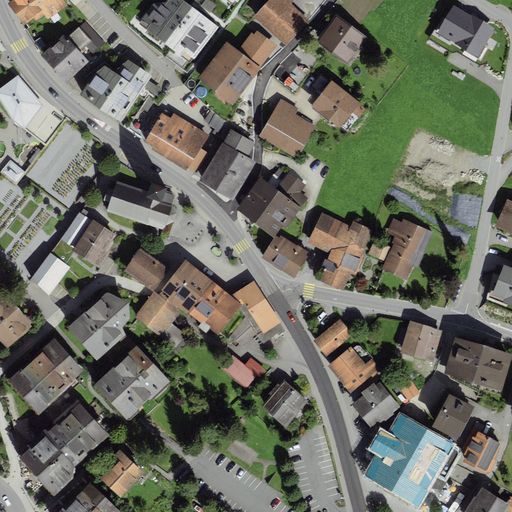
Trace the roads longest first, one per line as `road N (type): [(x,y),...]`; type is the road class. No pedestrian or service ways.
road 1 (tertiary): [(222,219),(66,102),(0,9)]
road 2 (residential): [(0,368),(98,283),(152,289),(189,255),(234,278),(256,268)]
road 3 (residential): [(463,320),(511,67)]
road 4 (residential): [(222,219),(257,163),(254,106),(262,78),(329,0)]
road 5 (tertiary): [(359,511),(332,405),(274,295)]
road 6 (tertiary): [(274,295),(293,288),(463,320)]
road 7 (residential): [(94,0),(177,87)]
